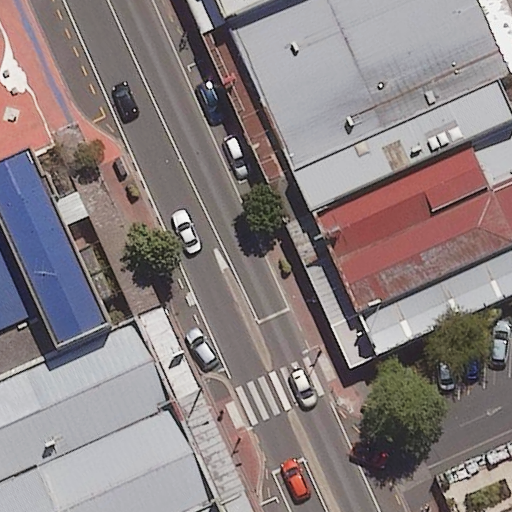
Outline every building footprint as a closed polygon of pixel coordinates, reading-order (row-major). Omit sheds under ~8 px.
[(213,0),(224,25),(281,0),(213,0)] [(281,0),(224,25),(288,173),(494,81),(511,73),(511,31),(507,19),(511,17),(503,0),(281,0)] [(511,120),(494,81),(288,173),(308,216),(511,125),(511,120)] [(511,125),(308,216),(352,315),(511,244),(511,125)] [(0,377),(131,319),(51,141),(0,163),(0,377)] [(511,244),(352,315),(372,360),(511,297),(511,244)] [(0,486),(172,410),(131,319),(0,377),(0,486)] [(0,511),(203,511),(215,507),(172,410),(0,486),(0,511)]
